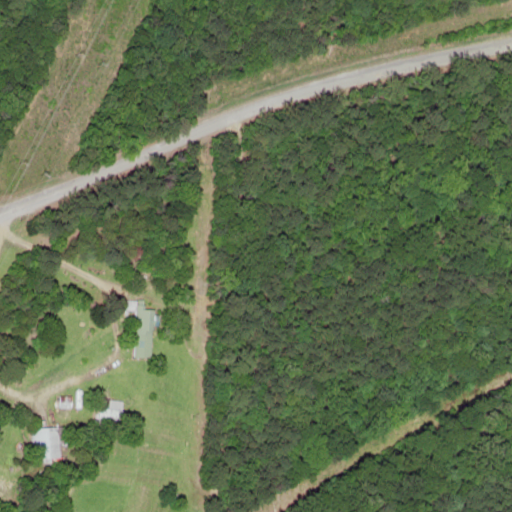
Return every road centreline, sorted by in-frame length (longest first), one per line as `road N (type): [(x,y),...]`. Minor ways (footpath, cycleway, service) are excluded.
road 1 (residential): [(206,128),(511,32)]
road 2 (residential): [(0,211),(206,128)]
